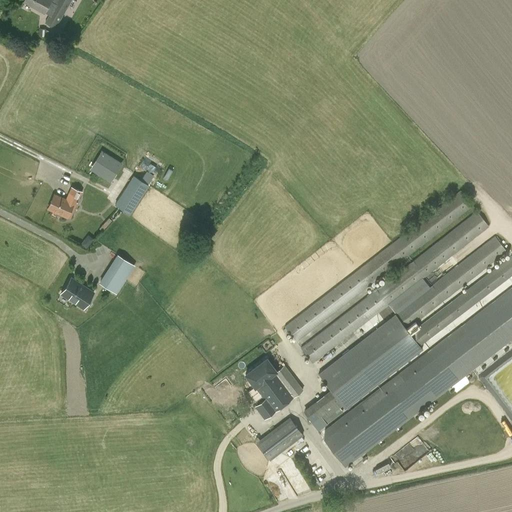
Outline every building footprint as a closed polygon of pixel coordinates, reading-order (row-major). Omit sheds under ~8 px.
[(51,0),(51,1),(51,0),(50,0),(24,0),(24,2),(44,13),(44,12),(49,15),(45,22),(55,28),(63,14),(71,0),(51,0)] [(71,39),(60,34),(59,36),(48,31),(46,36),(57,41),(56,42),(67,47),(68,45),(71,46),(72,42),(70,41),(71,39)] [(102,153),(95,164),(103,169),(100,174),(110,180),(120,164),(102,153)] [(133,175),(114,204),(130,214),(149,185),(133,175)] [(71,187),(69,193),(66,199),(54,194),(47,209),(54,211),(51,218),(58,222),(61,215),(67,217),(73,203),(76,205),(79,197),(82,191),(71,187)] [(296,341),(472,205),(460,190),(284,326),(296,341)] [(374,291),(356,305),(300,348),(312,363),(368,320),(387,306),(488,226),(477,211),(374,291)] [(86,234),(80,243),(86,247),(92,238),(86,234)] [(511,256),(494,236),(394,314),(320,372),(332,388),(302,411),(315,427),(348,401),(363,389),(420,346),(511,273),(511,256)] [(116,294),(135,265),(117,254),(98,282),(116,294)] [(83,310),(95,292),(71,277),(59,294),(83,310)] [(325,430),(324,437),(332,448),(346,467),(511,339),(511,286),(409,366),(359,403),(325,430)] [(284,365),(275,371),(270,365),(249,382),(255,390),(255,391),(259,396),(262,394),(265,399),(249,411),(260,424),(271,416),(270,415),(303,390),(284,365)] [(270,461),(303,435),(289,417),(256,442),(270,461)] [(376,474),(388,467),(385,463),(373,469),(376,474)]
